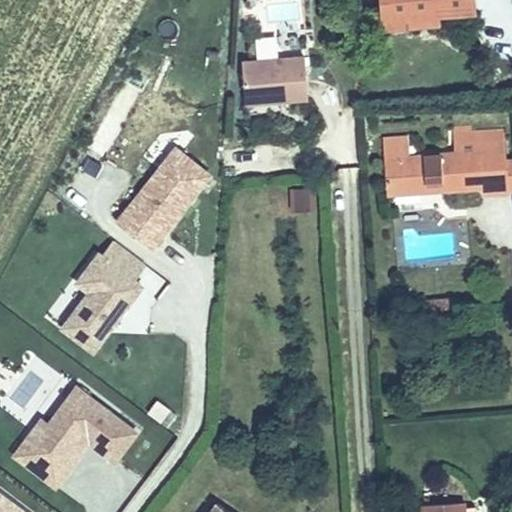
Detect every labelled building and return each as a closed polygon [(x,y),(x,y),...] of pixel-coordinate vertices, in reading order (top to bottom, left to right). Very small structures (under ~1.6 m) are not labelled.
[(385,32),(382,0),(374,0),(377,42),(432,38),(431,29),(385,32)] [(382,0),(385,32),(431,29),(467,27),(465,0),(382,0)] [(294,20),(293,4),(267,6),(268,21),(294,20)] [(225,77),(227,118),(300,117),(299,75),(225,77)] [(113,222),(154,253),(214,175),(173,144),(113,222)] [(511,178),(509,148),(476,152),(477,161),(460,162),(461,170),(412,174),(390,176),(392,211),(429,209),(429,202),(446,202),(447,208),(488,205),(489,211),(511,209),(511,178)] [(459,154),(460,162),(477,161),(476,152),(459,154)] [(390,176),(412,174),(411,154),(388,155),(390,176)] [(291,211),(314,210),(313,188),(290,189),(291,211)] [(53,326),(102,354),(142,284),(137,281),(148,263),(104,238),(53,326)] [(68,381),(16,461),(60,490),(88,447),(117,466),(141,429),(68,381)] [(30,511),(0,491),(0,511),(30,511)]
